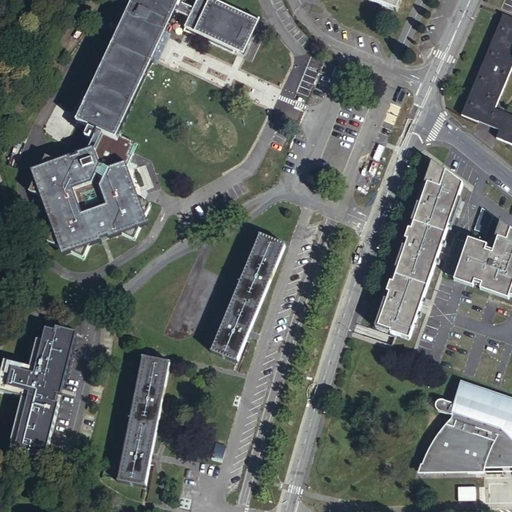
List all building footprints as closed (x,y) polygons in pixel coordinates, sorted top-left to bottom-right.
[(177,5),(180,0),(128,0),(124,9),(121,7),(106,37),(111,39),(75,114),(95,123),(116,132),(133,134),(153,55),(154,52),(157,46),(166,28),(175,9),(177,5)] [(223,0),(193,0),(192,4),(180,0),(175,9),(187,13),(183,24),(251,56),(266,20),(223,0)] [(367,0),(396,12),(400,0),(367,0)] [(511,21),(501,18),(459,117),(476,124),(477,122),(498,131),(493,141),(511,149),(511,120),(492,112),(511,64),(511,21)] [(150,143),(145,140),(138,136),(133,134),(116,132),(95,123),(100,151),(74,161),(60,154),(53,167),(49,174),(42,191),(56,197),(66,225),(58,240),(71,246),(82,251),(95,257),(102,243),(131,231),(148,239),(155,224),(159,215),(166,201),(153,195),(147,193),(144,184),(146,180),(142,179),(138,167),(141,161),(144,155),(150,143)] [(153,195),(141,161),(138,167),(142,179),(146,180),(144,184),(147,193),(153,195)] [(434,163),(378,325),(412,339),(465,184),(434,163)] [(471,238),(457,280),(511,297),(511,230),(503,224),(494,249),(471,238)] [(260,236),(213,352),(239,362),(286,246),(260,236)] [(29,367),(4,361),(0,379),(0,392),(22,397),(11,441),(13,442),(11,452),(43,460),(56,406),(54,405),(56,395),(59,396),(73,334),(55,330),(54,334),(44,331),(41,343),(35,342),(29,367)] [(170,363),(143,358),(119,482),(146,486),(152,454),(170,363)] [(427,459),(424,464),(421,474),(454,472),(467,472),(484,473),(487,468),(500,467),(511,466),(511,399),(460,381),(462,386),(456,403),(451,401),(448,400),(445,399),(442,398),(440,399),(438,400),(437,401),(436,403),(436,405),(437,407),(438,408),(439,409),(440,410),(453,414),(452,417),(451,419),(441,432),(437,438),(432,446),(427,459)] [(68,473),(53,470),(51,479),(66,482),(68,473)]
